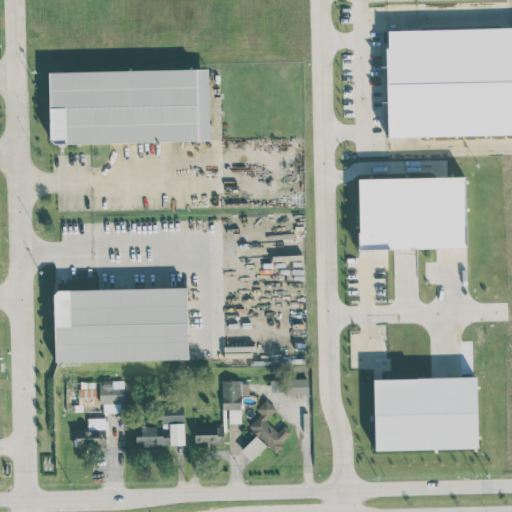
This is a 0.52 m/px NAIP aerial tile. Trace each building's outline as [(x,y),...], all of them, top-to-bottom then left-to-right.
[(387,137),(511,133),(511,27),(385,30),(387,137)] [(49,144),(209,140),(207,68),(48,72),(49,144)] [(357,178),(359,249),(465,247),(464,176),(357,178)] [(54,361),(187,358),(186,287),(53,290),(54,361)] [(372,379),(374,450),(477,448),(475,376),(372,379)] [(284,395),(308,394),(308,378),(270,379),(270,391),(284,391),(284,395)] [(100,380),(100,413),(123,412),(122,380),(100,380)] [(222,409),(240,409),(239,380),(221,381),(222,409)] [(248,427),(274,451),(291,432),(283,425),(277,432),(265,420),(276,408),(265,399),(256,409),(260,413),(248,427)] [(184,444),(183,404),(161,405),(162,426),(141,426),(141,435),(136,436),(136,446),(184,444)] [(105,446),(105,417),(88,418),(88,430),(74,431),(74,447),(105,446)] [(224,443),(223,426),(194,427),(194,444),(224,443)] [(240,451),(251,461),(266,445),(255,435),(240,451)]
